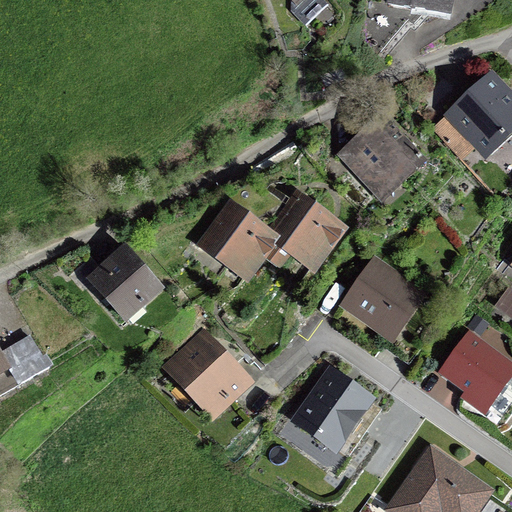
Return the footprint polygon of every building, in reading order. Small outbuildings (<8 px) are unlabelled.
[(388,0),(388,4),(444,14),(447,0),(388,0)] [(511,130),(511,102),(490,79),(451,115),(487,153),(511,130)] [(375,171),(391,187),(422,157),(386,118),(343,158),(364,181),(375,171)] [(434,131),(444,142),(456,131),(446,120),(434,131)] [(341,230),(298,198),(269,236),(275,240),(296,256),(301,250),(317,262),(341,230)] [(275,240),(269,236),(231,207),(203,246),(230,266),(234,260),(251,272),(275,240)] [(161,289),(126,249),(102,270),(90,257),(69,276),(80,288),(90,280),(125,320),(161,289)] [(392,314),(401,320),(417,298),(374,268),(350,303),(383,327),(392,314)] [(511,292),(508,290),(496,306),(511,317),(511,292)] [(265,366),(286,347),(267,326),(246,345),(265,366)] [(511,369),(469,337),(443,372),(469,392),(465,398),(483,411),(511,372),(511,369)] [(0,395),(49,368),(31,338),(0,356),(0,354),(0,395)] [(198,400),(202,396),(216,412),(247,383),(213,346),(178,378),(198,400)] [(297,421),(348,456),(380,410),(330,374),(297,421)] [(460,511),(474,511),(488,492),(431,452),(390,510),(392,511),(441,511),(448,503),(460,511)] [(478,511),(511,511),(511,508),(491,494),(478,511)]
